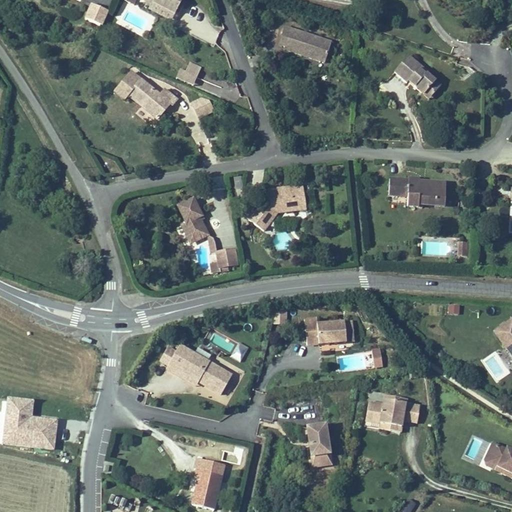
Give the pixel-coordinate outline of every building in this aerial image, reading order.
[(155,0),(153,6),(176,18),(184,0),(155,0)] [(176,18),(153,6),(149,13),(172,24),(176,18)] [(102,30),(109,15),(91,7),(84,22),(102,30)] [(332,43),(286,28),(283,36),(290,38),(287,49),(286,53),(325,65),(332,43)] [(280,47),(287,49),(290,38),(283,36),(280,47)] [(407,60),(394,77),(407,87),(408,85),(425,98),(429,93),(434,97),(442,88),(427,76),(425,78),(418,73),(420,70),(407,60)] [(177,81),(194,88),(202,70),(190,64),(186,74),(181,72),(177,81)] [(418,73),(425,78),(427,76),(427,75),(420,70),(418,73)] [(129,100),(158,125),(179,100),(166,89),(160,96),(134,73),(114,96),(125,105),(129,100)] [(429,93),(425,98),(430,103),(434,97),(429,93)] [(201,100),(191,105),(198,119),(212,112),(207,102),(201,100)] [(446,209),(446,184),(420,184),(420,182),(409,182),(409,183),(390,183),(389,201),(400,201),(400,193),(408,193),(408,201),(408,211),(419,211),(419,209),(446,209)] [(303,188),(269,193),(272,211),(278,215),(280,216),(307,212),(303,188)] [(400,193),(400,201),(408,201),(408,193),(400,193)] [(195,202),(178,211),(187,227),(182,230),(187,239),(192,237),(196,245),(209,238),(203,225),(200,222),(204,220),(195,202)] [(278,215),(272,211),(265,220),(271,225),(278,215)] [(249,224),(264,234),(271,225),(265,220),(256,214),(249,224)] [(192,237),(187,239),(191,247),(196,245),(192,237)] [(468,244),(458,244),(457,258),(468,259),(468,244)] [(236,268),(234,252),(216,255),(218,265),(219,274),(228,273),(227,269),(236,268)] [(207,254),(209,263),(216,261),(214,253),(207,254)] [(211,276),(219,274),(218,265),(210,267),(211,276)] [(447,314),(459,315),(460,305),(447,304),(447,314)] [(286,325),(287,310),(273,310),(273,324),(286,325)] [(304,317),(306,344),(330,342),(329,340),(333,340),(334,342),(346,341),(344,320),(344,318),(317,320),(316,316),(304,317)] [(511,357),(511,316),(492,330),(511,357)] [(344,320),(346,341),(354,340),(352,320),(344,320)] [(238,342),(230,356),(240,362),(248,348),(238,342)] [(220,393),(231,372),(179,343),(176,349),(167,365),(165,368),(178,376),(181,371),(197,381),(220,393)] [(167,365),(176,349),(167,344),(158,360),(167,365)] [(380,347),(371,348),(374,367),(382,365),(380,347)] [(181,371),(178,376),(195,385),(197,381),(181,371)] [(403,419),(406,402),(407,397),(383,393),(382,402),(368,399),(364,420),(379,422),(378,427),(391,430),(393,417),(403,419)] [(7,395),(1,442),(55,448),(59,418),(32,415),(34,398),(7,395)] [(418,422),(421,404),(406,402),(403,419),(418,422)] [(393,417),(391,430),(401,431),(403,419),(393,417)] [(326,419),(305,422),(311,467),(332,464),(326,419)] [(511,446),(506,444),(505,446),(491,440),(484,455),(489,457),(492,465),(503,470),(502,473),(511,477),(511,446)] [(485,465),(502,473),(503,470),(492,465),(489,457),(484,455),(483,459),(485,465)] [(214,508),(222,473),(195,467),(193,476),(196,477),(190,503),(214,508)] [(110,496),(109,503),(124,506),(126,499),(110,496)] [(400,511),(410,511),(416,503),(407,498),(399,511),(400,511)]
